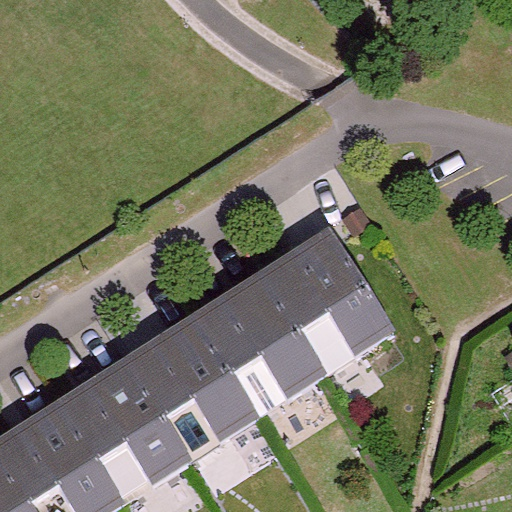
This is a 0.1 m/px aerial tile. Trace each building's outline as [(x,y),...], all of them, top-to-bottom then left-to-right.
[(322,227),(254,270),(321,374),(388,331),(322,227)] [(279,400),(321,374),(254,270),(186,313),(222,372),(250,354),(279,400)] [(251,418),(222,372),(186,313),(117,357),(154,415),(181,398),(211,444),(251,418)] [(183,462),(154,415),(117,357),(50,400),(85,458),(114,440),(143,487),(183,462)] [(104,511),(115,505),(85,458),(50,400),(0,431),(0,475),(16,501),(45,483),(63,511),(104,511)] [(0,511),(23,511),(16,501),(0,475),(0,511)]
